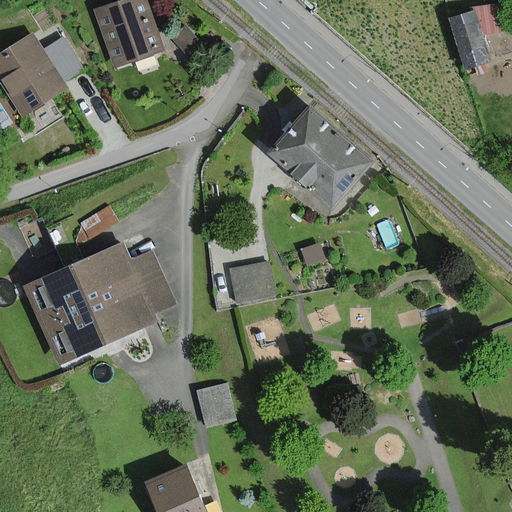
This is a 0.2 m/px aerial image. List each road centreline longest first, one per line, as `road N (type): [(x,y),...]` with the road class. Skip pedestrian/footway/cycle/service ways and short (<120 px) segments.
road 1 (secondary): [(257,0),(511,224)]
road 2 (residential): [(0,197),(208,123),(252,61)]
